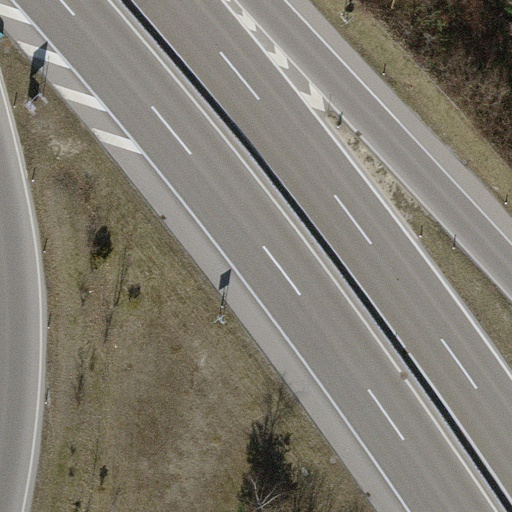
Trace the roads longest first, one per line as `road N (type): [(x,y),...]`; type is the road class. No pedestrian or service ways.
road 1 (motorway): [(63,0),(286,275),(454,511)]
road 2 (motorway): [(511,438),(353,216),(177,0)]
road 3 (motorway): [(511,267),(257,0)]
road 4 (motorway): [(0,173),(17,360),(0,511)]
